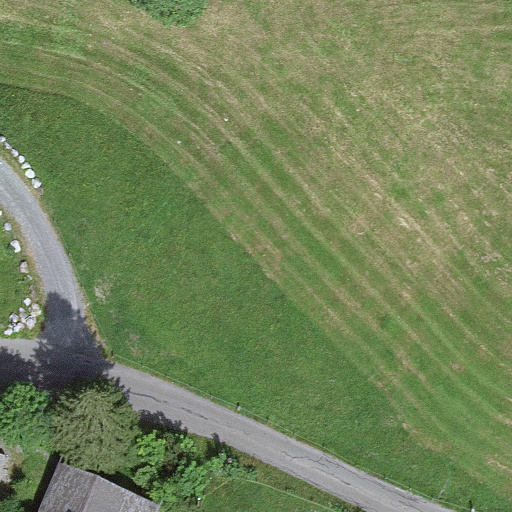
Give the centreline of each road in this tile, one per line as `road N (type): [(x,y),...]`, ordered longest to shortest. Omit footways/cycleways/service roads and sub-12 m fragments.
road 1 (unclassified): [(409,511),(145,396),(65,373),(0,367)]
road 2 (track): [(65,373),(55,279),(0,183)]
